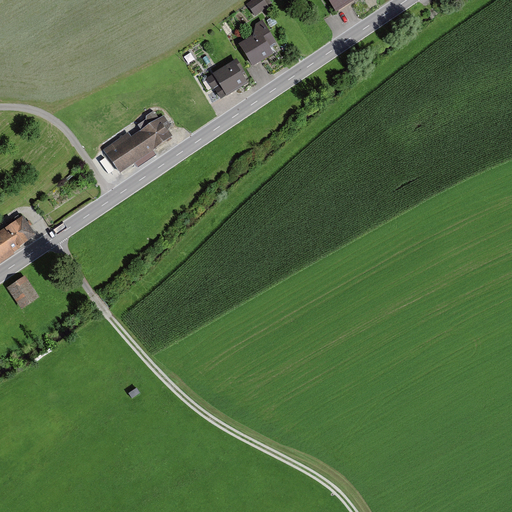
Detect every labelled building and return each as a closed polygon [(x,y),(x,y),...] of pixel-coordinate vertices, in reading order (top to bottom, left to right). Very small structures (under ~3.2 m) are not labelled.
[(254,13),(271,8),(268,0),(257,0),(251,2),(254,13)] [(358,0),(332,0),(341,12),(358,0)] [(260,32),(242,42),(256,65),(275,54),(271,47),(279,42),(266,21),(256,26),(260,32)] [(240,60),(209,77),(221,99),(251,82),(240,60)] [(130,133),(105,149),(121,173),(176,137),(163,117),(132,137),(130,133)] [(0,264),(37,239),(23,218),(0,233),(0,264)] [(25,278),(7,289),(22,312),(40,300),(25,278)]
